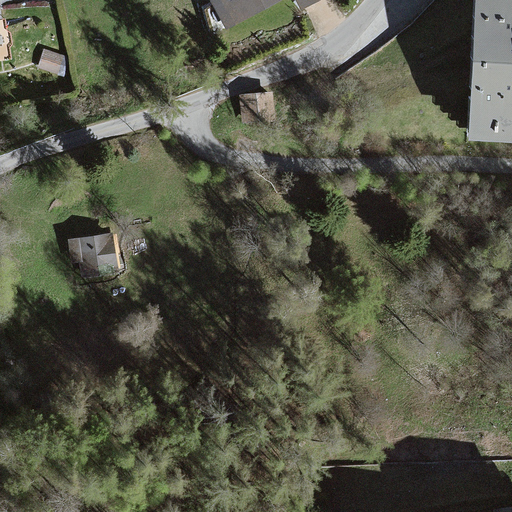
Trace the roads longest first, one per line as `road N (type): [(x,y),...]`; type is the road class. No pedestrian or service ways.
road 1 (residential): [(511,169),(370,170),(226,157),(185,114)]
road 2 (unclassified): [(381,0),(343,50),(311,71),(185,114)]
road 3 (unclassified): [(185,114),(0,181)]
